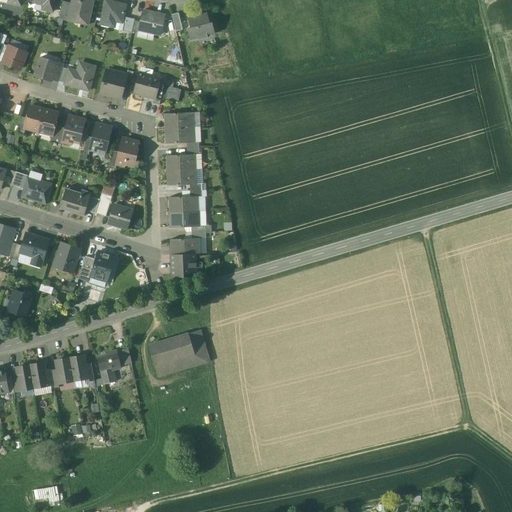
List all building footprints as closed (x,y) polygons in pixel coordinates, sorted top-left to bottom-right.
[(55,0),(34,0),(34,3),(44,5),(43,10),(53,12),(55,0)] [(93,0),(72,0),(71,5),(69,16),(80,18),(78,24),(88,26),(93,0)] [(126,6),(106,1),(101,24),(110,26),(111,20),(122,23),(126,6)] [(69,4),(62,3),(58,19),(65,21),(69,4)] [(165,16),(143,11),(140,23),(138,31),(160,36),(165,16)] [(178,13),(171,15),(175,32),(182,30),(178,13)] [(198,16),(188,19),(190,29),(188,29),(190,39),(198,37),(198,40),(206,38),(206,35),(213,34),(211,24),(208,24),(206,16),(199,17),(198,16)] [(126,17),(122,31),(131,33),(132,32),(134,21),(134,20),(126,17)] [(140,23),(134,21),(132,32),(138,34),(138,31),(140,23)] [(26,52),(9,46),(3,63),(19,70),(26,52)] [(57,63),(40,58),(34,76),(51,81),(52,79),(57,63)] [(57,63),(52,79),(58,81),(63,67),(63,65),(57,63)] [(83,72),(69,68),(65,83),(64,84),(89,91),(95,67),(85,64),(83,72)] [(68,69),(63,67),(58,81),(65,83),(68,69)] [(126,76),(106,71),(101,93),(120,99),(124,87),(126,76)] [(159,78),(140,73),(134,94),(154,99),(158,82),(159,78)] [(132,78),(126,76),(124,87),(129,88),(132,78)] [(164,83),(158,82),(154,99),(152,104),(158,105),(160,99),(163,86),(164,83)] [(170,87),(163,86),(160,99),(166,101),(167,99),(170,87)] [(179,90),(170,87),(167,99),(176,101),(179,90)] [(44,110),(30,107),(27,118),(24,128),(25,129),(38,132),(44,110)] [(57,114),(44,110),(38,132),(51,135),(52,135),(54,125),(57,114)] [(193,113),(164,114),(164,129),(193,128),(193,113)] [(21,117),(17,133),(23,135),(25,129),(24,128),(27,118),(21,117)] [(84,121),(69,117),(66,128),(63,142),(70,143),(73,140),(79,142),(84,121)] [(60,127),(54,125),(52,135),(51,135),(50,142),(56,144),(60,127)] [(111,129),(96,125),(92,138),(90,149),(96,151),(100,147),(106,149),(111,129)] [(66,128),(60,127),(56,144),(62,146),(63,142),(66,128)] [(193,128),(164,129),(165,144),(186,143),(194,143),(194,142),(193,128)] [(92,138),(86,136),(82,153),(88,155),(90,149),(92,138)] [(119,152),(116,163),(117,163),(123,165),(127,162),(133,163),(135,156),(137,156),(138,152),(136,150),(138,143),(123,139),(119,152)] [(113,150),(109,168),(115,170),(117,163),(116,163),(119,152),(113,150)] [(187,155),(166,156),(167,171),(196,170),(195,155),(187,155)] [(16,172),(7,170),(6,172),(2,183),(12,186),(16,172)] [(196,170),(167,171),(167,186),(188,185),(196,185),(196,184),(196,170)] [(29,176),(16,172),(12,186),(25,190),(28,177),(29,176)] [(52,185),(28,177),(25,190),(22,197),(46,205),(52,185)] [(81,193),(66,188),(60,209),(84,216),(86,211),(90,197),(91,193),(82,190),(81,193)] [(112,197),(101,194),(99,200),(95,213),(106,216),(112,197)] [(99,200),(90,197),(86,211),(95,213),(99,200)] [(189,197),(168,198),(169,213),(198,212),(197,197),(189,197)] [(133,211),(114,205),(108,224),(128,230),(133,211)] [(198,212),(169,213),(170,228),(191,227),(199,227),(199,226),(198,212)] [(15,230),(0,225),(0,250),(8,253),(11,242),(15,230)] [(49,241),(26,234),(22,246),(20,253),(21,253),(34,257),(32,264),(41,267),(43,260),(49,241)] [(191,239),(170,240),(171,255),(195,254),(200,254),(199,239),(199,238),(191,239)] [(16,244),(11,242),(8,253),(7,256),(12,258),(16,244)] [(81,249),(61,242),(53,267),(74,273),(81,249)] [(22,246),(16,244),(12,258),(12,259),(19,261),(21,253),(20,253),(22,246)] [(115,257),(98,252),(96,260),(93,271),(91,277),(107,282),(115,257)] [(195,254),(171,255),(172,278),(184,277),(183,273),(195,273),(195,268),(195,263),(195,254)] [(96,260),(85,256),(82,268),(93,271),(96,260)] [(93,271),(82,268),(79,278),(90,282),(91,277),(93,271)] [(32,295),(15,289),(9,310),(26,316),(32,295)] [(200,331),(148,345),(158,376),(209,362),(200,331)] [(117,351),(107,354),(107,355),(98,357),(101,370),(112,367),(112,369),(120,367),(117,351)] [(84,356),(70,358),(74,381),(87,378),(88,378),(85,365),(84,356)] [(70,358),(55,361),(57,370),(59,383),(60,383),(74,381),(70,358)] [(44,363),(30,365),(34,388),(48,385),(45,371),(44,363)] [(91,363),(85,365),(88,378),(87,378),(88,382),(94,380),(91,363)] [(30,365),(16,367),(18,376),(20,390),(34,388),(30,365)] [(112,367),(101,370),(104,384),(115,382),(112,369),(112,367)] [(51,370),(45,371),(48,385),(53,384),(51,371),(51,370)] [(57,370),(51,371),(53,384),(54,388),(60,386),(60,383),(59,383),(57,370)] [(11,376),(6,377),(8,392),(7,392),(7,395),(14,394),(14,391),(12,377),(11,376)] [(18,376),(12,377),(14,391),(20,390),(18,376)] [(92,432),(89,422),(72,426),(75,436),(92,432)] [(33,489),(35,506),(60,502),(58,485),(33,489)]
